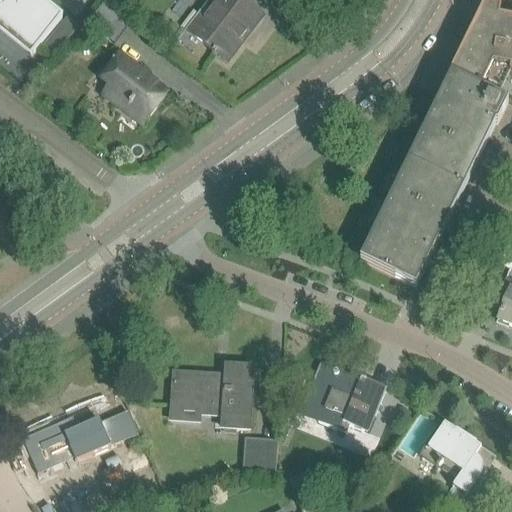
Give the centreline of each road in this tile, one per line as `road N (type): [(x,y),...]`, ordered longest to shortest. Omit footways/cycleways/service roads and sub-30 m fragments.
road 1 (tertiary): [(166,225),(375,75),(434,0)]
road 2 (tertiary): [(406,0),(363,51),(144,209)]
road 3 (residential): [(411,339),(199,257),(166,225)]
road 4 (tertiary): [(0,348),(166,225)]
road 5 (tertiary): [(144,209),(0,314)]
road 6 (residential): [(144,209),(11,113)]
road 7 (residential): [(411,339),(476,205)]
